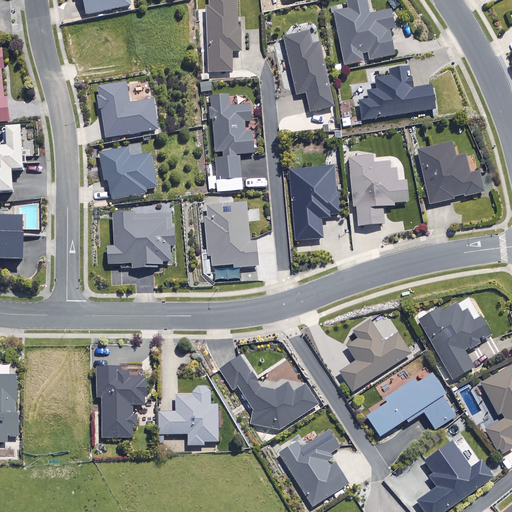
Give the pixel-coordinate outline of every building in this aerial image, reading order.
[(129,7),(127,0),(81,0),(85,16),(129,7)] [(235,0),(208,0),(209,5),(206,5),(208,74),(231,73),(231,53),(241,53),(240,28),(236,28),(235,0)] [(364,0),(344,0),(346,11),(333,13),(343,67),(362,63),(361,54),(366,53),(368,61),(392,57),(386,29),(392,28),(389,11),(367,15),(364,0)] [(310,46),(307,32),(282,38),(295,96),(304,94),(308,113),(332,108),(318,45),(310,46)] [(410,90),(406,68),(387,71),(388,77),(374,79),(375,90),(366,92),(367,101),(357,102),(360,122),(433,110),(429,87),(410,90)] [(128,104),(125,85),(96,90),(104,139),(155,131),(150,100),(128,104)] [(232,96),(210,98),(214,154),(216,154),(218,193),(242,191),(239,155),(253,154),(251,133),(243,133),(243,122),(249,121),(248,104),(233,105),(232,96)] [(18,128),(4,128),(5,146),(0,146),(0,192),(10,192),(9,170),(21,170),(18,128)] [(453,158),(450,143),(415,151),(428,206),(481,193),(477,172),(467,175),(462,156),(453,158)] [(128,158),(127,150),(98,154),(102,182),(107,182),(109,199),(145,194),(144,190),(154,188),(149,155),(128,158)] [(371,164),(370,157),(347,159),(351,208),(354,207),(356,227),(382,224),(380,207),(392,206),(392,203),(406,202),(404,181),(396,181),(394,162),(371,164)] [(334,193),(332,166),(290,170),(296,242),(321,240),(319,219),(339,217),(337,193),(334,193)] [(248,241),(246,204),(205,207),(208,259),(211,259),(212,267),(233,266),(233,269),(256,267),(254,241),(248,241)] [(134,216),(134,214),(111,215),(113,247),(105,247),(106,265),(130,264),(130,269),(156,268),(155,264),(173,263),(171,214),(134,216)] [(21,217),(0,216),(0,260),(2,260),(1,269),(20,269),(21,217)] [(127,283),(127,275),(110,277),(110,285),(127,283)] [(463,352),(490,337),(467,296),(438,312),(436,309),(416,320),(450,381),(472,369),(463,352)] [(382,343),(368,321),(352,332),(356,339),(344,346),(355,362),(338,373),(351,392),(409,354),(396,334),(382,343)] [(261,389),(239,357),(220,370),(234,391),(238,388),(254,411),(252,426),(281,430),(317,406),(303,385),(292,393),(286,384),(274,392),(261,389)] [(8,365),(0,364),(0,442),(8,442),(7,437),(17,437),(15,375),(9,376),(8,365)] [(511,364),(478,383),(498,420),(484,428),(498,455),(511,447),(511,442),(510,439),(511,437),(511,364)] [(118,368),(93,368),(93,398),(100,398),(100,439),(133,439),(133,406),(144,406),(144,377),(119,377),(118,368)] [(443,396),(426,371),(382,399),(385,404),(365,417),(378,437),(404,420),(406,423),(422,413),(434,430),(454,417),(441,397),(443,396)] [(208,387),(192,388),(192,395),(175,396),(175,413),(160,413),(161,435),(187,434),(187,446),(202,446),(202,442),(217,442),(216,406),(209,406),(208,387)] [(312,508),(347,486),(327,454),(337,448),(327,432),(299,449),(295,443),(278,454),(312,508)] [(443,511),(491,478),(479,461),(469,469),(449,442),(421,461),(432,476),(427,479),(434,489),(415,502),(422,511),(443,511)] [(511,465),(511,451),(500,461),(507,470),(511,465)]
